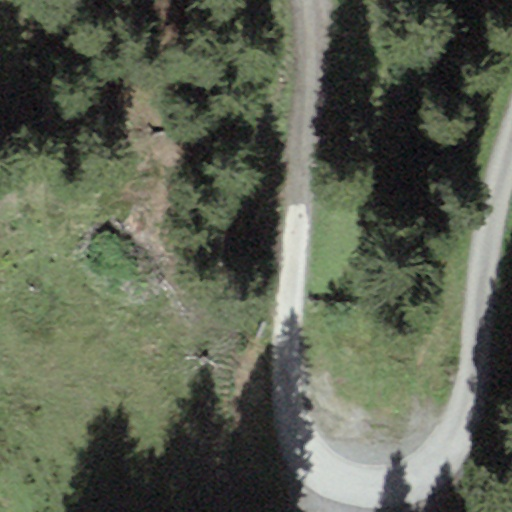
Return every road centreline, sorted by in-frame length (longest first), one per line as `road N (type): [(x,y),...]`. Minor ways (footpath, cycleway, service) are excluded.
road 1 (track): [(345,488),(315,475),(283,407),(303,0)]
road 2 (track): [(511,129),(496,176),(473,379),(447,452),(407,483),(345,488)]
